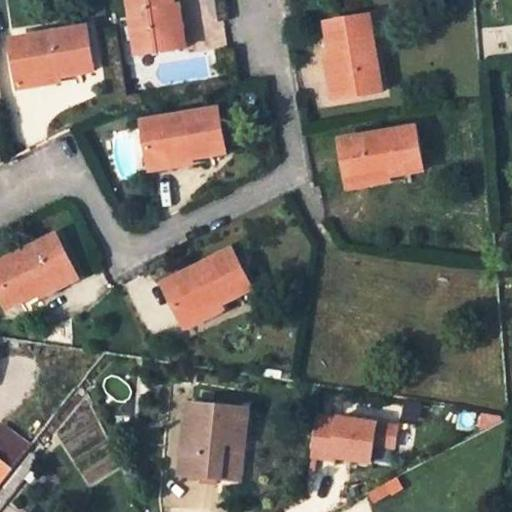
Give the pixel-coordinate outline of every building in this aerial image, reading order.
[(122,0),(132,49),(170,42),(163,4),(167,3),(166,0),(122,0)] [(173,2),(167,3),(163,4),(170,42),(180,40),(173,2)] [(366,19),(325,25),(329,60),(334,60),(340,102),(377,97),(366,19)] [(48,74),(84,68),(78,24),(0,36),(6,74),(47,68),(48,74)] [(340,102),(334,60),(329,60),(320,61),(325,104),(340,102)] [(47,68),(6,74),(8,85),(49,79),(48,74),(47,68)] [(145,152),(186,145),(187,149),(222,142),(215,100),(139,114),(145,152)] [(384,176),(418,170),(411,127),(336,141),(343,179),(383,172),(384,176)] [(188,156),(187,149),(186,145),(145,152),(147,164),(188,156)] [(383,172),(343,179),(345,190),(384,183),(384,176),(383,172)] [(37,293),(74,276),(56,239),(0,264),(0,301),(5,313),(38,298),(37,293)] [(223,246),(153,278),(170,312),(207,294),(209,298),(243,284),(223,246)] [(79,286),(74,276),(37,293),(38,298),(41,303),(79,286)] [(209,298),(207,294),(170,312),(176,324),(214,307),(209,298)] [(236,440),(239,412),(178,407),(171,478),(209,482),(214,438),(236,440)] [(232,484),(236,440),(214,438),(209,482),(232,484)]
